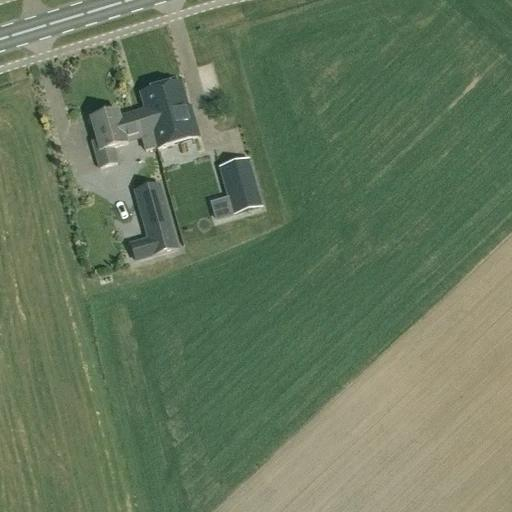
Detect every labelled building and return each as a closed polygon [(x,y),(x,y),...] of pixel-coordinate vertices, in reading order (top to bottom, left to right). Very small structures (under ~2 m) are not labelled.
[(181,87),(178,88),(176,84),(161,88),(162,92),(143,97),(148,116),(157,151),(158,153),(199,142),(193,119),(190,119),(181,87)] [(137,119),(137,118),(121,122),(119,114),(92,121),(99,149),(94,150),(100,172),(119,167),(115,151),(143,143),(146,154),(157,151),(148,116),(137,119)] [(182,161),(197,211),(237,199),(222,149),(182,161)] [(133,193),(103,202),(114,238),(143,229),(133,193)] [(72,216),(91,211),(88,201),(69,206),(72,216)] [(164,208),(141,215),(149,242),(149,243),(157,241),(161,255),(176,251),(164,208)]
